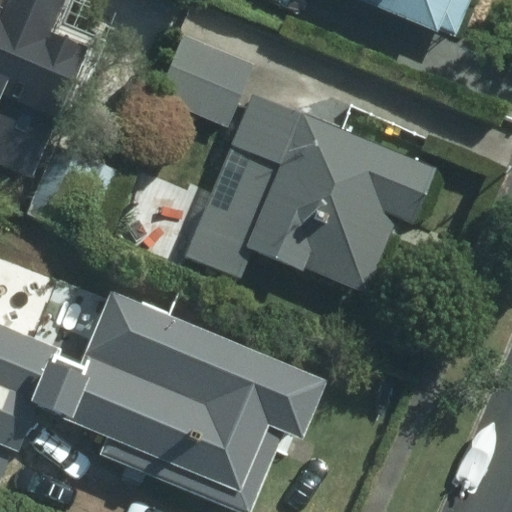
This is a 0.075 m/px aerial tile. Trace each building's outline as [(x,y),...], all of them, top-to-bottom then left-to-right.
[(0,0),(0,126),(39,142),(79,46),(36,28),(47,0),(0,0)] [(369,0),(450,35),(464,0),(369,0)] [(152,96),(221,127),(246,63),(179,34),(152,96)] [(401,222),(423,164),(246,92),(226,140),(246,149),(221,209),(201,200),(178,255),(233,278),(245,248),(294,269),(295,264),(359,290),(390,217),(401,222)] [(289,437),(313,377),(99,289),(68,363),(45,354),(48,345),(0,325),(0,463),(25,404),(99,435),(91,453),(239,511),(273,431),(289,437)]
